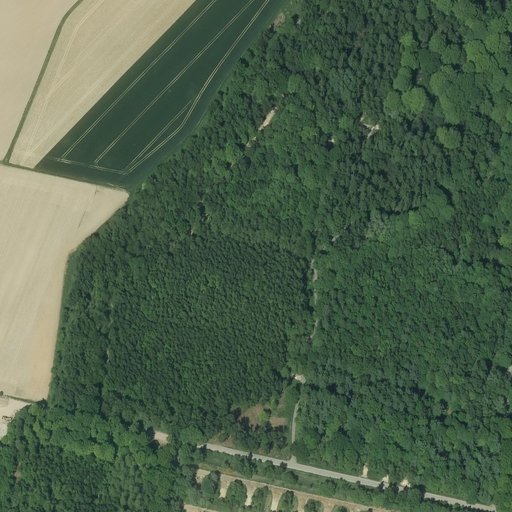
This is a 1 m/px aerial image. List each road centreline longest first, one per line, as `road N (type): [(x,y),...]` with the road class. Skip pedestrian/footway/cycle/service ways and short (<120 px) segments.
road 1 (track): [(355,0),(325,5),(302,24),(290,51),(288,106),(245,162),(118,281),(98,424)]
road 2 (track): [(294,463),(316,315),(313,240),(334,163),(291,93)]
road 3 (track): [(178,442),(497,511)]
road 4 (track): [(133,191),(199,138),(295,0)]
road 5 (track): [(313,267),(353,222),(405,218),(464,174),(511,152)]
road 6 (unknown): [(174,465),(375,511)]
road 7 (track): [(0,403),(178,442)]
road 8 (track): [(5,164),(61,26),(81,0)]
road 9 (track): [(133,191),(5,164)]
road 10 (track): [(497,511),(511,381)]
